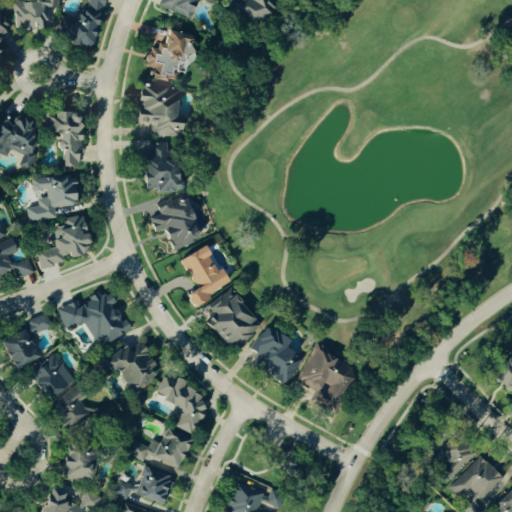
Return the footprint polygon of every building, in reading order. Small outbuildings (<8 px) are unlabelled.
[(99,0),(86,0),(84,19),(59,16),(56,42),(94,47),(99,0)] [(160,0),(157,8),(187,19),(192,7),(198,9),(201,0),(205,0),(211,2),(212,0),(160,0)] [(225,0),(236,29),(273,16),(267,0),(225,0)] [(185,187),(172,165),(170,142),(181,136),(179,120),(171,117),(177,100),(176,89),(167,86),(175,63),(179,63),(193,55),(187,45),(186,37),(167,30),(160,31),(147,38),(147,39),(149,52),(143,68),(149,70),(150,82),(134,91),(139,140),(143,141),(149,140),(150,151),(141,156),(145,191),(152,190),(155,195),(173,193),(185,187)] [(81,167),(76,111),(44,114),(45,135),(56,134),(59,169),(81,167)] [(27,209),(28,224),(55,221),(53,209),(75,207),(72,177),(32,181),(33,193),(44,191),(45,200),(35,201),(36,208),(27,209)] [(168,250),(198,243),(194,230),(205,227),(201,213),(195,214),(191,197),(155,205),(157,216),(148,218),(152,233),(164,231),(168,250)] [(39,270),(67,263),(66,261),(89,255),(80,219),(50,226),(54,242),(48,243),(50,250),(35,253),(39,270)] [(0,276),(13,272),(16,281),(32,275),(26,259),(10,265),(7,257),(16,254),(10,241),(0,245),(0,276)] [(228,288),(219,270),(215,272),(203,249),(179,260),(194,290),(183,296),(189,307),(228,288)] [(206,307),(211,315),(204,320),(227,351),(258,329),(229,290),(206,307)] [(64,332),(83,323),(94,348),(127,333),(108,293),(98,298),(96,294),(85,299),(87,303),(76,309),(73,302),(54,311),(64,332)] [(0,343),(0,348),(14,373),(39,358),(29,340),(50,328),(41,312),(24,322),(27,328),(0,343)] [(287,344),(265,327),(247,349),(258,358),(253,364),(281,386),(300,361),(284,348),(287,344)] [(160,376),(138,345),(129,352),(124,346),(100,363),(109,375),(114,371),(132,396),(160,376)] [(339,418),(355,368),(335,362),(337,353),(316,346),(297,405),(339,418)] [(26,376),(47,404),(74,384),(53,356),(26,376)] [(511,359),(492,364),(499,391),(511,387),(511,359)] [(155,393),(164,397),(161,405),(176,412),(170,425),(191,435),(207,398),(162,377),(155,393)] [(71,434),(95,412),(72,387),(48,410),(71,434)] [(176,471),(188,440),(164,431),(158,445),(150,442),(143,458),(176,471)] [(93,454),(63,453),(62,481),(92,481),(93,454)] [(447,487),(468,511),(466,511),(478,511),(477,510),(480,506),(478,503),(501,482),(480,458),(447,487)] [(160,511),(173,481),(144,468),(135,488),(118,480),(113,490),(160,511)] [(275,511),(281,495),(258,487),(257,490),(235,482),(224,511),(275,511)] [(38,511),(78,511),(80,508),(71,504),(73,499),(49,489),(38,511)] [(511,511),(511,493),(508,490),(492,506),(498,511),(511,511)] [(93,511),(100,499),(85,492),(78,505),(91,511),(93,511)]
